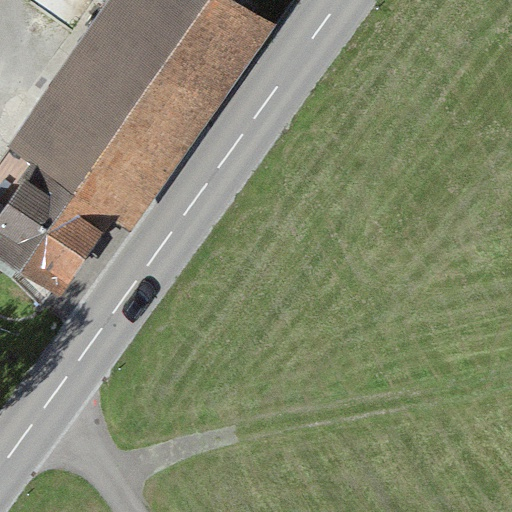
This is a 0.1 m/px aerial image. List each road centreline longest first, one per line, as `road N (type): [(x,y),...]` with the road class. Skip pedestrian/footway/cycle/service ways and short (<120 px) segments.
road 1 (tertiary): [(339,0),(0,472)]
road 2 (track): [(40,416),(113,478),(173,451),(266,427),(511,381)]
